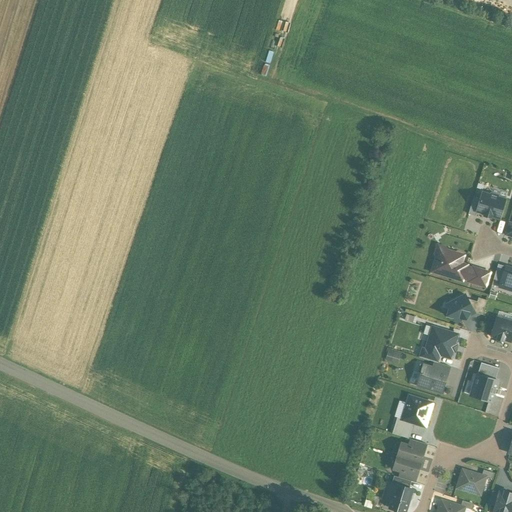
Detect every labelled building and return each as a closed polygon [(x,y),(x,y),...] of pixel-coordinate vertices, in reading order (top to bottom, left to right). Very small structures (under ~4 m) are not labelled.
[(490,195),(482,193),(480,199),(476,212),(477,212),(485,214),(484,216),(491,219),(492,216),(500,219),(506,200),(497,198),(498,196),(491,194),(490,195)] [(474,197),(468,214),(475,217),(477,212),(476,212),(480,199),(474,197)] [(463,256),(446,251),(444,255),(437,256),(432,271),(462,280),(463,278),(470,280),(473,270),(466,267),(466,266),(461,264),(463,256)] [(493,279),(501,282),(505,269),(506,267),(498,265),(493,279)] [(470,280),(469,281),(485,286),(489,273),(473,269),(473,270),(470,280)] [(499,287),(511,290),(511,270),(505,269),(501,282),(499,287)] [(465,295),(447,305),(449,309),(447,316),(454,318),(456,322),(474,313),(467,299),(465,295)] [(487,301),(478,298),(477,302),(467,299),(474,313),(482,315),(487,301)] [(476,325),(475,318),(464,319),(465,332),(477,331),(476,325)] [(511,322),(497,318),(491,336),(498,338),(497,339),(504,341),(504,340),(510,342),(511,336),(511,322)] [(433,327),(425,351),(439,355),(451,359),(459,335),(433,327)] [(398,363),(400,353),(389,349),(385,359),(397,364),(398,362),(398,363)] [(434,362),(437,363),(439,355),(425,351),(423,350),(420,358),(434,362)] [(437,363),(434,362),(432,367),(448,372),(446,378),(447,379),(451,367),(437,363)] [(479,373),(497,378),(500,369),(482,364),(479,373)] [(432,367),(424,365),(421,373),(417,386),(441,393),(446,378),(448,372),(432,367)] [(479,373),(478,373),(471,396),(491,402),(498,379),(497,378),(479,373)] [(413,423),(425,427),(433,404),(409,396),(402,420),(413,423)] [(413,423),(402,420),(397,418),(392,434),(408,439),(413,423)] [(426,444),(411,439),(409,446),(424,450),(426,444)] [(409,446),(401,443),(397,456),(421,463),(425,451),(424,450),(409,446)] [(421,463),(397,456),(393,469),(401,471),(416,476),(417,476),(421,463)] [(482,476),(463,470),(457,488),(467,491),(468,492),(472,493),(473,493),(480,495),(485,477),(482,476)] [(495,474),(483,470),(482,476),(485,477),(493,479),(495,474)] [(416,476),(401,471),(399,478),(411,481),(414,482),(416,476)] [(409,489),(411,481),(394,476),(392,484),(396,485),(409,489)] [(383,499),(391,502),(396,485),(392,484),(388,483),(387,484),(383,499)] [(389,508),(400,511),(405,511),(413,490),(409,489),(396,485),(391,502),(389,508)] [(499,493),(493,491),(489,504),(495,506),(499,493)] [(511,511),(511,493),(505,491),(504,492),(500,491),(499,493),(495,506),(493,511),(511,511)] [(461,507),(442,501),(438,511),(463,511),(464,508),(461,507)] [(474,504),(462,501),(461,507),(464,508),(472,510),(474,504)]
